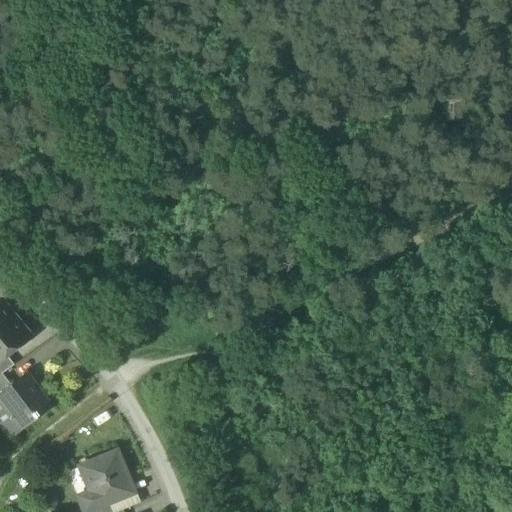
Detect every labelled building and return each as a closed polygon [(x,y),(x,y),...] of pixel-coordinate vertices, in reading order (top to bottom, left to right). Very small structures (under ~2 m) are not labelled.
[(0,329),(13,319),(0,302),(0,329)] [(28,336),(13,319),(0,329),(0,359),(5,355),(28,336)] [(0,375),(13,365),(5,355),(0,359),(0,375)] [(0,394),(9,388),(0,376),(0,394)] [(0,407),(17,430),(46,408),(23,377),(9,388),(0,394),(0,407)] [(0,427),(7,437),(17,430),(0,407),(0,427)] [(90,489),(97,506),(109,501),(133,492),(116,451),(80,466),(90,489)] [(78,495),(85,511),(97,506),(90,489),(78,495)] [(133,492),(109,501),(113,511),(117,511),(123,510),(140,503),(135,491),(133,492)] [(113,511),(109,501),(97,506),(85,511),(113,511)]
